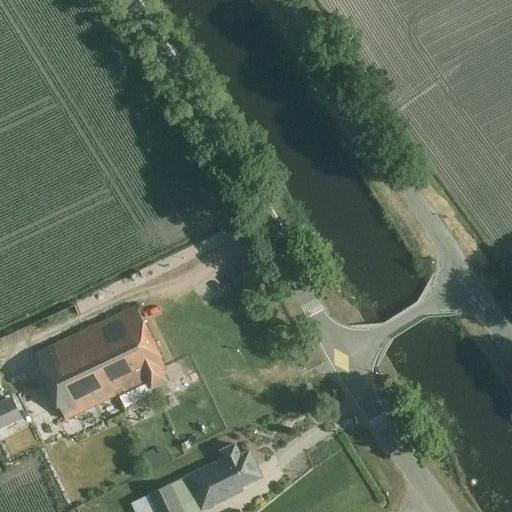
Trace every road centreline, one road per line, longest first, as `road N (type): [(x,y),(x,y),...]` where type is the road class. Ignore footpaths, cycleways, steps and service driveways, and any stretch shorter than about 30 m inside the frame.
road 1 (unclassified): [(340,359),(129,0)]
road 2 (unclassified): [(468,282),(287,0)]
road 3 (unclassified): [(443,511),(340,359)]
road 4 (unclassified): [(340,359),(468,282)]
